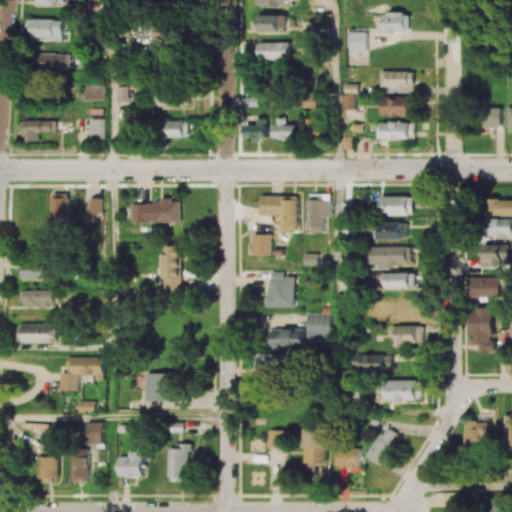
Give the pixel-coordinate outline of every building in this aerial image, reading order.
[(381,32),(408,32),(408,12),(388,12),(388,21),(381,21),(381,32)] [(266,32),(292,31),(291,14),(265,14),(266,32)] [(67,40),(67,19),(37,18),(37,36),(56,37),(56,40),(67,40)] [(351,51),(368,50),(368,31),(351,32),(351,51)] [(265,58),(296,59),(296,41),(266,41),(265,58)] [(216,108),(233,108),(234,43),(217,42),(216,108)] [(74,70),(73,52),(39,53),(39,71),(74,70)] [(416,71),(383,70),(382,87),(416,87),(416,71)] [(163,106),(191,105),(190,85),(162,86),(163,106)] [(118,102),(129,102),(129,86),(118,86),(118,102)] [(357,109),(358,94),(344,94),(344,108),(357,109)] [(385,115),(418,114),(418,95),(384,96),(385,115)] [(504,107),(485,107),(485,127),(503,127),(504,107)] [(106,118),(92,117),(91,138),(106,138),(106,118)] [(259,124),(248,124),(248,139),(270,138),(270,117),(259,118),(259,124)] [(300,124),(289,124),(289,117),(278,118),(278,138),(300,138),(300,124)] [(327,118),(307,117),(307,137),(326,137),(327,118)] [(25,141),(41,140),(41,131),(59,131),(58,119),(24,120),(25,141)] [(166,136),(191,136),(191,120),(166,120),(166,136)] [(418,121),(383,122),(383,139),(418,138),(418,121)] [(53,225),(70,225),(71,194),(53,193),(53,225)] [(262,214),(283,215),(283,230),(299,231),(299,195),(263,194),(262,214)] [(384,213),(417,213),(417,195),(384,195),(384,213)] [(104,212),(104,196),(92,196),(91,212),(104,212)] [(326,231),(326,216),(333,216),(333,199),(310,198),(309,231),(326,231)] [(491,215),(511,215),(511,198),(491,198),(491,215)] [(183,221),(183,200),(156,201),(157,222),(183,221)] [(134,221),(153,221),(152,203),(134,203),(134,221)] [(511,236),(511,217),(493,217),(493,237),(511,236)] [(411,238),(411,222),(378,222),(379,239),(411,238)] [(273,233),(255,234),(255,255),(274,254),(273,233)] [(485,265),(511,264),(511,243),(485,244),(485,265)] [(183,245),(164,245),(163,296),(182,296),(183,245)] [(376,245),(376,265),(415,265),(415,245),(376,245)] [(307,264),(321,263),(321,253),(307,253),(307,264)] [(23,260),(22,277),(49,278),(50,261),(23,260)] [(296,307),(295,275),(285,275),(285,271),(271,271),(271,293),(268,293),(268,307),(296,307)] [(391,288),(420,287),(419,271),(390,272),(391,288)] [(473,278),(473,297),(506,296),(506,286),(511,286),(511,277),(473,278)] [(56,290),(24,289),(24,306),(55,307),(56,290)] [(496,306),(474,306),(474,344),(482,344),(482,351),(497,351),(496,306)] [(331,312),(307,313),(308,336),(331,336),(331,312)] [(20,323),(20,342),(60,342),(60,323),(20,323)] [(399,345),(425,344),(425,325),(398,325),(399,345)] [(273,347),(304,348),(305,328),(274,327),(273,347)] [(256,371),(291,372),(292,353),(256,353),(256,371)] [(393,371),(392,353),(355,354),(356,371),(393,371)] [(80,389),(80,374),(97,374),(97,380),(105,380),(104,355),(68,356),(69,372),(62,372),(62,390),(80,389)] [(148,400),(177,400),(176,371),(147,372),(148,400)] [(389,400),(426,400),(426,380),(389,379),(389,400)] [(468,451),(490,451),(490,420),(467,420),(468,451)] [(104,422),(87,421),(87,443),(104,444),(104,422)] [(386,464),(400,434),(384,426),(370,457),(386,464)] [(326,462),(327,428),(306,428),(306,462),(326,462)] [(267,447),(286,448),(287,429),(268,429),(267,447)] [(169,448),(170,481),(192,481),(191,442),(179,442),(179,448),(169,448)] [(338,465),(361,466),(361,447),(339,447),(338,465)] [(120,456),(120,477),(145,476),(145,450),(129,450),(129,456),(120,456)] [(73,481),(90,481),(90,451),(73,451),(73,481)] [(60,455),(39,456),(39,479),(60,479),(60,455)] [(504,511),(504,497),(489,497),(489,511),(504,511)]
